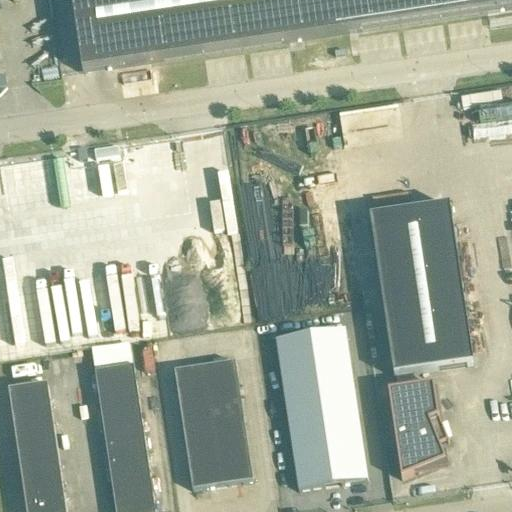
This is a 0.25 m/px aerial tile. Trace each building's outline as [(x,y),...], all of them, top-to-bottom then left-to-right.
[(511,0),(71,0),(83,78),(511,13),(511,0)] [(361,129),(393,127),(393,124),(402,123),(401,113),(360,115),(361,129)] [(80,166),(88,165),(86,153),(78,154),(80,166)] [(414,393),(413,390),(412,379),(474,370),(450,211),(371,223),(395,382),(400,381),(402,394),(388,397),(401,486),(413,481),(448,476),(446,459),(443,459),(440,452),(450,448),(438,419),(434,390),(414,393)] [(345,336),(277,346),(299,497),(368,487),(345,336)] [(236,368),(175,377),(193,496),(254,487),(236,368)] [(154,511),(134,372),(95,378),(115,511),(154,511)] [(65,511),(48,391),(9,397),(26,511),(65,511)]
